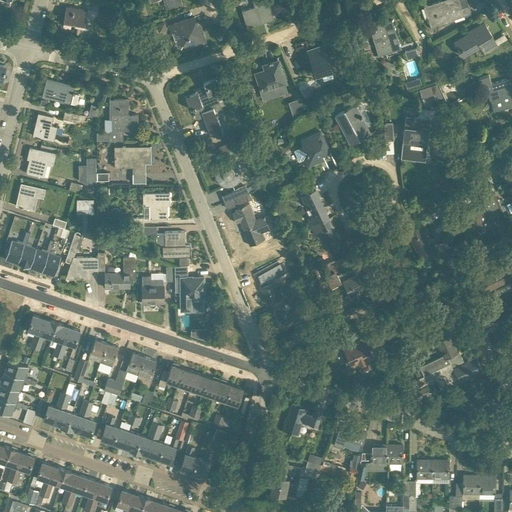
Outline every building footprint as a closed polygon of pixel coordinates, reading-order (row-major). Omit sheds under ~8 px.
[(252,0),(255,6),(242,10),(247,27),(263,22),(262,18),(273,14),(268,0),(252,0)] [(284,3),(285,7),(289,16),(289,14),(295,12),(296,13),(291,0),(284,3)] [(292,0),(293,0),(294,3),(297,13),(298,13),(297,11),(304,9),(304,10),(305,10),(300,0),(292,0)] [(440,0),(424,6),(427,15),(431,27),(454,19),(454,18),(470,13),(470,12),(471,11),(471,10),(467,0),(445,0),(442,1),(441,0),(440,0)] [(63,21),(68,22),(78,23),(76,34),(91,37),(94,17),(86,16),(87,8),(66,5),(63,21)] [(180,43),(183,42),(185,48),(205,41),(202,31),(200,32),(194,16),(169,24),(175,41),(178,39),(180,43)] [(369,26),(378,55),(401,48),(392,19),(369,26)] [(158,24),(160,30),(166,28),(164,22),(158,24)] [(480,44),(485,52),(498,45),(484,22),(471,29),(472,31),(455,41),(463,55),(480,44)] [(309,50),(316,74),(332,69),(324,45),(309,50)] [(416,47),(405,51),(407,58),(419,54),(416,47)] [(286,82),(279,59),(268,63),(270,68),(257,72),(260,79),(258,80),(262,93),(272,89),(271,87),(286,82)] [(463,60),(455,62),(456,68),(465,66),(463,60)] [(426,79),(433,77),(429,63),(422,64),(426,79)] [(359,83),(370,78),(367,72),(356,78),(359,83)] [(461,75),(465,83),(471,81),(467,73),(461,75)] [(489,76),(479,80),(483,90),(488,92),(490,99),(493,98),(496,106),(511,100),(511,76),(507,79),(506,77),(506,78),(491,82),(489,76)] [(46,77),(42,96),(71,103),(71,102),(77,104),(79,94),(74,93),(76,84),(75,84),(75,85),(47,78),(47,77),(46,77)] [(193,107),(196,115),(196,116),(197,116),(197,117),(198,117),(199,117),(203,115),(210,133),(220,129),(219,129),(222,128),(214,106),(220,104),(215,92),(220,89),(216,77),(203,82),(205,86),(199,88),(200,91),(186,96),(191,109),(193,107)] [(420,77),(405,82),(407,89),(422,84),(420,77)] [(436,83),(431,85),(434,93),(439,91),(440,91),(436,83)] [(388,87),(375,91),(378,100),(391,96),(388,87)] [(301,97),(288,101),(293,117),(304,105),(301,97)] [(110,118),(112,118),(112,129),(139,129),(139,114),(129,114),(128,98),(109,98),(110,118)] [(332,110),(334,105),(326,102),(324,108),(332,110)] [(91,104),(90,111),(84,109),(83,114),(89,116),(89,115),(96,117),(99,106),(91,104)] [(351,143),(371,132),(356,104),(336,115),(351,143)] [(63,118),(78,121),(88,120),(89,116),(83,114),(65,110),(63,118)] [(33,134),(52,139),(54,130),(50,129),(53,115),(38,112),(33,134)] [(423,118),(406,116),(402,147),(403,156),(406,156),(407,147),(426,149),(429,125),(422,125),(423,118)] [(392,122),(384,122),(385,139),(393,139),(392,122)] [(97,139),(110,139),(110,130),(105,130),(97,131),(97,139)] [(299,160),(304,158),(308,165),(320,159),(318,155),(329,149),(321,130),(301,139),(304,145),(294,149),(299,160)] [(222,153),(231,149),(228,142),(219,146),(222,153)] [(133,166),(133,182),(146,181),(146,162),(151,162),(151,145),(114,145),(114,166),(133,166)] [(53,165),(56,152),(30,146),(27,158),(29,159),(26,172),(41,176),(44,163),(53,165)] [(86,157),(87,183),(97,183),(96,157),(86,157)] [(224,161),(220,163),(217,167),(216,172),(216,177),(219,181),(223,184),(228,185),(232,184),(237,181),(239,178),(240,173),(240,168),(237,164),(233,161),(229,160),(224,161)] [(109,171),(97,171),(97,179),(109,179),(109,171)] [(80,191),(83,184),(71,180),(69,188),(80,191)] [(43,197),(46,188),(21,182),(16,205),(21,206),(23,207),(23,206),(31,208),(34,194),(43,197)] [(232,190),(234,197),(246,193),(243,186),(232,190)] [(480,193),(483,200),(493,195),(490,188),(480,193)] [(316,189),(301,196),(307,208),(309,207),(313,215),(308,218),(312,226),(329,217),(316,189)] [(170,192),(143,192),(143,205),(150,205),(150,217),(168,217),(167,200),(170,200),(170,192)] [(246,193),(234,197),(237,204),(248,199),(246,193)] [(77,198),(77,213),(93,213),(94,198),(77,198)] [(433,199),(421,205),(412,210),(415,216),(436,206),(433,199)] [(250,245),(266,238),(263,232),(270,229),(264,215),(256,219),(249,202),(235,208),(236,210),(232,211),(236,222),(240,220),(250,245)] [(469,208),(461,212),(470,231),(482,225),(484,228),(492,224),(482,205),(471,211),(469,208)] [(122,224),(131,224),(131,217),(131,216),(121,216),(122,224)] [(131,224),(131,225),(144,225),(144,216),(131,217),(131,224)] [(59,225),(64,227),(66,221),(55,217),(53,223),(59,225)] [(329,217),(312,226),(316,235),(321,232),(330,250),(342,244),(329,217)] [(157,232),(157,224),(144,225),(144,232),(157,232)] [(64,227),(59,225),(56,234),(58,234),(63,236),(65,236),(65,235),(66,234),(68,228),(64,227)] [(144,225),(131,225),(132,233),(144,233),(144,225)] [(428,242),(420,225),(408,231),(421,259),(434,253),(429,241),(428,242)] [(191,255),(191,244),(185,244),(185,230),(165,230),(165,245),(163,245),(163,256),(180,255),(180,263),(189,263),(189,255),(191,255)] [(98,270),(98,255),(74,256),(77,247),(79,248),(83,235),(81,234),(81,233),(75,231),(65,260),(71,262),(68,273),(69,273),(69,276),(77,276),(77,277),(81,277),(81,278),(83,278),(83,277),(90,277),(90,270),(98,270)] [(25,241),(27,242),(28,237),(24,235),(23,241),(18,239),(17,241),(12,239),(8,249),(7,249),(5,255),(6,255),(5,258),(6,258),(17,262),(18,262),(25,241)] [(25,241),(18,262),(23,264),(22,266),(28,268),(29,266),(30,266),(36,247),(31,245),(31,244),(27,242),(25,241)] [(37,247),(36,247),(30,266),(30,267),(30,266),(42,270),(42,271),(49,250),(51,250),(53,245),(49,244),(47,249),(42,247),(42,249),(37,247)] [(49,250),(42,271),(42,270),(54,274),(54,275),(61,255),(60,255),(55,254),(56,252),(51,250),(49,250)] [(357,295),(355,291),(377,280),(364,254),(355,259),(349,262),(356,275),(343,281),(344,284),(351,298),(357,295)] [(136,280),(136,256),(124,256),(124,271),(105,272),(105,286),(110,286),(111,290),(118,290),(120,286),(130,286),(130,280),(136,280)] [(322,256),(305,266),(308,272),(314,269),(318,266),(326,262),(322,256)] [(287,259),(267,266),(269,272),(289,266),(287,259)] [(511,280),(511,261),(497,269),(498,270),(481,278),(486,290),(509,280),(510,282),(511,280)] [(175,276),(188,276),(188,264),(174,265),(175,276)] [(167,280),(175,279),(175,276),(174,265),(166,265),(167,280)] [(151,274),(142,274),(143,302),(164,301),(163,278),(151,279),(151,274)] [(329,284),(339,279),(337,274),(327,280),(329,284)] [(191,276),(188,276),(175,276),(175,279),(175,280),(175,290),(181,290),(181,309),(191,309),(191,296),(204,295),(204,275),(192,276),(192,275),(191,275),(191,276)] [(271,302),(273,307),(284,303),(282,297),(280,298),(273,280),(260,286),(267,303),(271,302)] [(318,297),(314,288),(313,286),(307,288),(312,299),(318,297)] [(218,298),(211,301),(215,310),(222,307),(218,298)] [(284,303),(273,307),(281,327),(304,317),(299,304),(287,309),(284,303)] [(36,331),(40,333),(45,317),(33,313),(28,328),(36,331)] [(45,334),(51,337),(55,326),(57,321),(50,319),(45,317),(40,333),(45,334)] [(66,330),(68,325),(63,323),(57,321),(55,326),(51,337),(63,340),(66,330)] [(75,345),(80,329),(68,325),(66,330),(63,340),(75,345)] [(199,337),(207,340),(208,340),(208,334),(208,331),(207,331),(199,331),(199,337)] [(420,366),(424,374),(442,366),(462,356),(459,351),(458,351),(450,334),(436,341),(443,355),(420,366)] [(347,354),(345,355),(345,357),(346,359),(347,362),(347,364),(351,363),(353,367),(353,366),(353,365),(358,362),(361,369),(370,364),(368,359),(380,354),(372,336),(365,339),(365,337),(344,347),(347,354)] [(95,358),(100,361),(107,342),(95,338),(89,356),(95,358)] [(107,342),(100,361),(106,363),(112,365),(119,346),(107,342)] [(133,351),(131,355),(126,369),(138,374),(143,360),(145,355),(133,351)] [(31,356),(25,354),(22,361),(29,363),(31,356)] [(145,355),(143,360),(138,374),(150,378),(156,359),(145,355)] [(442,366),(424,374),(424,375),(431,371),(434,378),(454,369),(459,381),(483,370),(476,356),(464,362),(462,356),(442,366)] [(69,357),(65,369),(71,371),(75,359),(69,357)] [(88,360),(81,357),(74,378),(81,381),(88,360)] [(28,365),(9,359),(8,359),(9,359),(5,371),(25,378),(25,380),(30,382),(31,378),(26,376),(28,372),(26,371),(28,366),(28,365)] [(389,361),(382,364),(385,371),(392,368),(389,361)] [(167,380),(178,384),(182,372),(184,367),(178,365),(179,364),(173,362),(172,363),(171,363),(168,371),(163,369),(158,384),(165,386),(167,380)] [(182,372),(178,384),(190,388),(194,376),(196,371),(184,367),(182,372)] [(25,378),(5,371),(3,376),(1,376),(0,380),(0,381),(1,382),(1,383),(19,390),(21,384),(23,385),(25,380),(25,378)] [(194,376),(190,388),(202,392),(206,380),(208,375),(196,371),(194,376)] [(385,380),(391,377),(388,371),(382,374),(385,380)] [(202,392),(214,396),(219,379),(218,379),(219,377),(213,375),(213,377),(208,375),(206,380),(202,392)] [(111,391),(115,379),(108,377),(108,379),(104,389),(105,389),(111,391)] [(214,396),(226,400),(231,383),(226,381),(226,380),(221,378),(220,379),(219,379),(214,396)] [(115,379),(111,391),(117,393),(119,393),(123,382),(115,379)] [(19,390),(1,383),(0,384),(0,396),(17,403),(16,404),(22,406),(23,402),(18,400),(19,396),(18,395),(19,390)] [(231,383),(226,400),(238,404),(244,387),(242,387),(231,383)] [(430,393),(427,385),(415,389),(419,398),(430,393)] [(146,388),(142,401),(149,404),(153,391),(146,388)] [(47,389),(44,399),(50,401),(53,391),(47,389)] [(107,403),(111,391),(105,389),(104,393),(101,401),(107,403)] [(117,393),(111,391),(107,403),(113,405),(117,393)] [(17,403),(0,396),(0,412),(1,411),(11,414),(13,409),(15,409),(16,404),(17,403)] [(43,419),(55,423),(61,407),(49,403),(43,419)] [(284,429),(298,433),(302,420),(317,425),(321,413),(313,411),(312,415),(304,412),(306,407),(292,403),(284,429)] [(60,424),(67,427),(67,426),(69,421),(72,411),(65,409),(61,407),(55,423),(60,424)] [(88,417),(91,409),(86,407),(83,415),(78,430),(90,434),(95,419),(88,417)] [(78,413),(72,411),(69,421),(67,426),(69,427),(68,429),(73,431),(74,428),(78,430),(83,415),(78,413)] [(101,438),(113,442),(115,437),(119,426),(113,424),(115,416),(109,414),(107,422),(106,422),(101,438)] [(188,421),(181,418),(178,429),(185,431),(188,421)] [(142,452),(147,454),(158,422),(152,421),(147,436),(141,434),(136,450),(142,452)] [(158,422),(147,454),(158,457),(164,441),(158,439),(163,424),(158,422)] [(115,437),(113,442),(124,446),(126,441),(130,430),(119,426),(115,437)] [(363,444),(367,432),(349,426),(345,438),(363,444)] [(217,427),(213,439),(222,442),(226,431),(217,427)] [(191,442),(194,430),(188,428),(185,440),(191,442)] [(129,448),(136,450),(141,434),(130,430),(126,441),(124,446),(129,448)] [(158,457),(171,462),(176,445),(178,438),(166,434),(164,441),(158,457)] [(0,459),(6,461),(11,447),(5,444),(5,445),(0,443),(0,459)] [(388,443),(371,443),(372,461),(387,461),(388,443)] [(388,443),(387,461),(403,462),(403,444),(388,443)] [(191,472),(192,472),(194,467),(198,456),(192,454),(195,446),(189,444),(186,452),(180,468),(187,470),(186,472),(191,473),(191,472)] [(7,479),(12,481),(22,451),(17,449),(16,448),(17,447),(12,445),(12,447),(11,447),(6,461),(12,464),(7,479)] [(194,467),(192,472),(204,476),(210,460),(212,452),(206,450),(204,458),(198,456),(194,467)] [(12,481),(16,483),(21,468),(29,470),(34,455),(33,454),(33,453),(28,451),(28,453),(22,451),(12,481)] [(352,465),(358,466),(360,453),(355,452),(352,465)] [(433,464),(433,459),(417,458),(417,476),(432,476),(433,464)] [(351,473),(308,459),(305,467),(318,471),(320,468),(349,478),(351,473)] [(432,476),(448,477),(449,459),(433,459),(433,464),(432,476)] [(54,465),(42,461),(37,476),(44,478),(39,493),(44,495),(54,465)] [(302,466),(289,463),(288,471),(276,468),(271,491),(286,494),(296,496),(302,466)] [(357,477),(363,478),(366,464),(360,463),(357,477)] [(44,495),(48,497),(54,481),(60,483),(65,468),(59,466),(54,465),(44,495)] [(65,468),(60,483),(72,487),(76,473),(77,472),(72,471),(72,470),(65,468)] [(83,491),(88,477),(76,473),(72,487),(83,491)] [(464,474),(463,491),(479,492),(480,474),(464,474)] [(480,474),(479,492),(495,492),(495,474),(480,474)] [(88,477),(83,491),(94,495),(99,480),(88,476),(88,477)] [(363,489),(366,482),(361,479),(358,486),(363,489)] [(94,495),(92,502),(89,511),(93,511),(99,497),(106,500),(112,484),(99,480),(94,495)] [(127,511),(134,492),(122,488),(117,503),(124,506),(122,511),(127,511)] [(131,511),(133,508),(140,510),(145,495),(139,493),(134,492),(127,511),(131,511)] [(140,510),(144,511),(152,511),(155,505),(157,499),(152,498),(145,495),(140,510)] [(23,511),(27,504),(9,498),(5,511),(7,511),(12,511),(14,508),(19,510),(18,511),(23,511)] [(157,499),(155,505),(152,511),(165,511),(166,508),(168,503),(157,499)] [(169,504),(168,503),(166,508),(165,511),(177,511),(179,507),(174,505),(174,504),(169,502),(169,504)]
